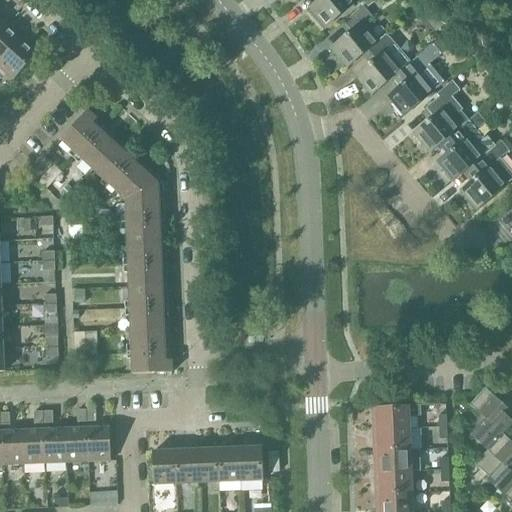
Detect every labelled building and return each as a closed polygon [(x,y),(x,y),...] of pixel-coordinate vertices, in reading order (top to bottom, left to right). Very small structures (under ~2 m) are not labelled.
[(319,0),(309,8),(325,27),(355,2),(353,0),(319,0)] [(370,0),(365,0),(360,4),(363,7),(365,9),(373,3),(370,0)] [(367,51),(377,42),(362,24),(371,16),(365,9),(363,7),(344,23),(352,33),(332,49),(347,67),(367,51)] [(0,61),(20,40),(3,24),(0,27),(0,61)] [(410,63),(397,47),(386,35),(377,42),(367,51),(375,61),(356,77),(372,96),(400,72),(402,70),(410,63)] [(0,61),(0,67),(14,80),(37,55),(20,40),(0,61)] [(423,53),(410,63),(402,70),(400,72),(408,81),(388,97),(403,116),(446,81),(431,63),(442,54),(434,44),(423,53)] [(468,122),(461,112),(463,111),(451,97),(460,89),(453,80),(437,93),(441,97),(426,109),(433,118),(414,135),(430,153),(449,137),(460,129),(468,122)] [(83,116),(60,141),(125,200),(133,375),(163,373),(164,377),(171,376),(170,361),(165,362),(157,185),(92,125),(96,121),(85,110),(81,114),(83,116)] [(479,114),(469,122),(468,122),(460,129),(449,137),(457,146),(437,162),(453,182),(473,166),(483,157),(497,145),(496,145),(489,136),(485,139),(478,131),(487,123),(479,114)] [(501,141),(496,145),(497,145),(483,157),(473,166),(480,174),(461,191),(476,209),(511,179),(511,171),(500,158),(509,150),(501,141)] [(44,157),(29,174),(46,189),(61,173),(44,157)] [(67,186),(60,193),(66,199),(73,191),(67,186)] [(53,218),(41,218),(42,226),(53,226),(53,218)] [(43,261),(54,261),(54,252),(43,252),(43,261)] [(55,280),(55,270),(54,261),(43,261),(44,281),(55,280)] [(84,290),(75,290),(75,304),(85,304),(84,290)] [(44,305),(56,304),(55,295),(44,295),(44,305)] [(56,304),(44,305),(45,314),(56,314),(56,304)] [(97,333),(74,334),(74,356),(97,356),(97,333)] [(46,349),(58,348),(57,339),(46,340),(46,349)] [(58,348),(46,349),(47,358),(58,357),(58,348)] [(98,358),(76,358),(77,371),(99,370),(98,358)] [(485,389),(470,406),(485,420),(471,435),(488,451),(502,434),(503,436),(511,426),(511,413),(511,412),(511,405),(508,402),(504,406),(485,389)] [(421,407),(371,409),(372,431),(408,429),(408,417),(421,416),(421,407)] [(87,422),(86,410),(77,411),(77,423),(87,422)] [(86,410),(87,422),(96,422),(96,410),(86,410)] [(44,424),(44,412),(35,412),(35,424),(44,424)] [(44,412),(44,424),(52,424),(52,412),(44,412)] [(0,414),(0,426),(10,426),(9,414),(0,414)] [(438,428),(446,428),(446,416),(438,416),(438,428)] [(446,428),(438,428),(439,439),(447,438),(446,428)] [(87,430),(88,462),(110,461),(109,429),(87,430)] [(373,452),(409,451),(408,429),(372,431),(373,452)] [(88,462),(87,430),(65,431),(67,463),(88,462)] [(45,464),(44,431),(22,432),(24,465),(45,464)] [(67,463),(65,431),(44,431),(45,464),(67,463)] [(24,465),(22,432),(1,433),(2,466),(24,465)] [(502,434),(488,451),(473,467),(488,480),(488,481),(502,493),(504,495),(511,486),(511,443),(503,436),(502,434)] [(262,449),(261,449),(239,450),(240,482),(263,481),(262,449)] [(218,483),(217,450),(196,451),(197,484),(218,483)] [(240,482),(239,450),(217,450),(218,483),(240,482)] [(197,484),(196,451),(174,452),(175,485),(197,484)] [(374,474),(410,472),(409,451),(373,452),(374,474)] [(175,485),(174,452),(152,453),(153,485),(175,485)] [(440,471),(448,471),(448,458),(440,459),(440,471)] [(448,471),(440,471),(441,482),(449,482),(448,471)] [(375,495),(411,494),(410,472),(374,474),(375,495)] [(488,481),(483,487),(496,499),(502,493),(488,481)] [(117,493),(107,493),(108,506),(117,506),(117,493)] [(375,511),(411,511),(411,494),(375,495),(375,511)] [(68,499),(58,499),(58,508),(68,508),(68,499)] [(273,511),(273,502),(257,503),(257,511),(273,511)]
